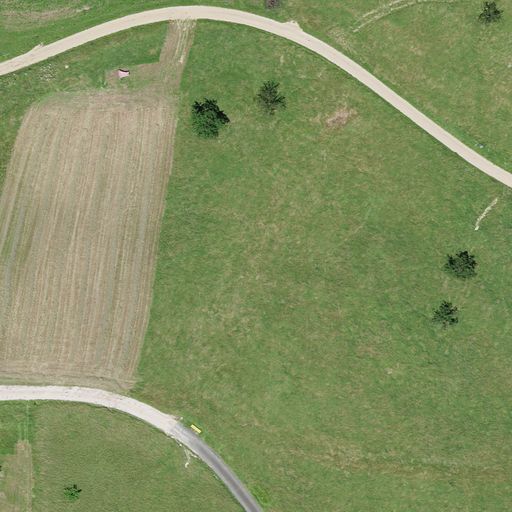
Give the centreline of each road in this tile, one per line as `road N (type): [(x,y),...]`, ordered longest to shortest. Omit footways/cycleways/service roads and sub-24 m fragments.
road 1 (track): [(511,183),(320,44),(233,13),(157,13),(0,65)]
road 2 (track): [(511,468),(305,446),(224,419),(153,408)]
road 3 (track): [(255,511),(203,447),(153,408),(0,390)]
